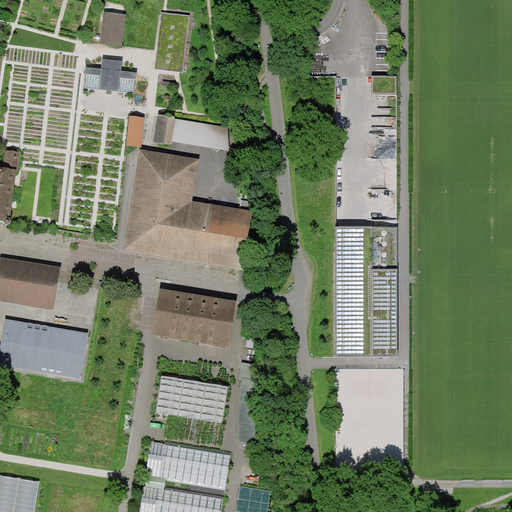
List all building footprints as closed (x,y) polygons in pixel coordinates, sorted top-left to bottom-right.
[(126,15),(105,12),(100,44),(121,47),(126,15)] [(189,15),(162,12),(155,69),(182,72),(189,15)] [(83,88),(107,90),(106,94),(111,94),(111,91),(134,93),(136,72),(121,70),(123,56),(103,54),(101,68),(86,67),(83,88)] [(376,95),(336,95),(336,114),(335,178),(336,221),(401,219),(400,95),(376,95)] [(174,117),(157,114),(153,141),(170,144),(171,141),(174,119),(174,117)] [(145,118),(130,116),(126,145),(141,147),(145,118)] [(228,127),(174,119),(171,141),(228,151),(229,146),(228,127)] [(0,221),(11,223),(15,172),(17,172),(20,152),(6,150),(4,168),(0,167),(0,221)] [(195,180),(199,161),(185,158),(139,151),(123,252),(243,271),(253,212),(192,202),(195,180)] [(397,227),(335,227),(334,356),(397,356),(397,227)] [(60,268),(1,257),(0,259),(0,301),(53,311),(60,268)] [(236,303),(158,290),(150,338),(228,351),(236,303)] [(91,333),(4,319),(0,343),(0,366),(83,380),(91,333)] [(257,362),(238,359),(234,384),(239,385),(236,402),(243,403),(240,423),(243,424),(241,438),(256,440),(265,383),(253,381),(257,362)] [(229,387),(161,375),(155,413),(222,425),(229,387)] [(222,511),(231,454),(149,442),(138,511),(222,511)] [(34,511),(40,482),(0,474),(0,511),(34,511)]
